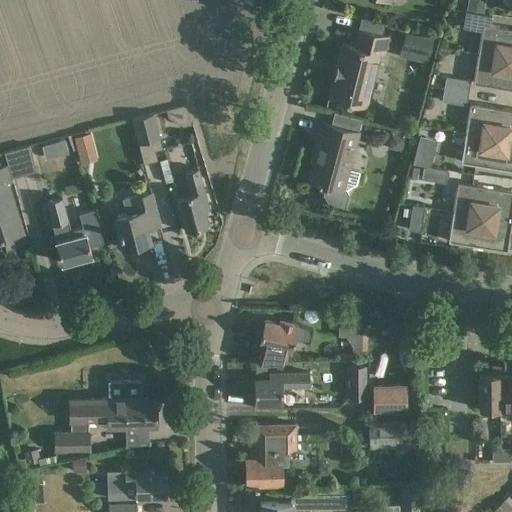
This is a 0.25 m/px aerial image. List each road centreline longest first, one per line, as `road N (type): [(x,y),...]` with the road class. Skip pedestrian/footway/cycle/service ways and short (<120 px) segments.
road 1 (tertiary): [(242,234),(303,0)]
road 2 (unclassified): [(242,234),(465,288)]
road 3 (tertiary): [(212,322),(60,337),(21,338),(0,329)]
road 4 (tertiary): [(204,511),(203,381),(212,322)]
road 5 (residential): [(458,433),(455,355),(465,288)]
